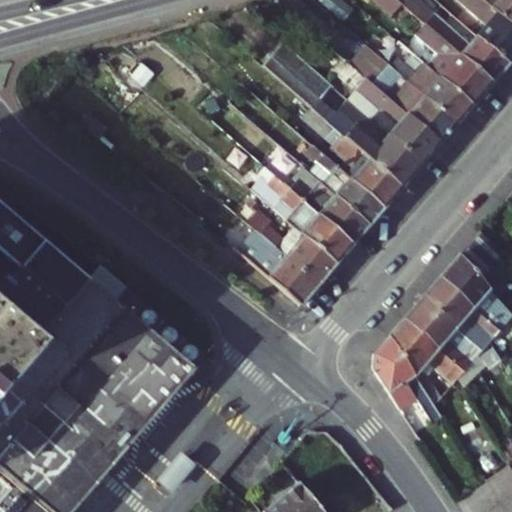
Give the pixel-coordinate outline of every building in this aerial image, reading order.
[(395,11),(381,0),(365,0),(361,6),(383,25),(395,11)] [(381,0),(395,11),(417,31),(490,96),(506,76),(472,46),(466,52),(408,0),(381,0)] [(445,0),(484,32),(472,46),(506,76),(511,69),(511,41),(464,0),(445,0)] [(464,0),(511,41),(511,2),(509,0),(464,0)] [(318,19),(340,39),(350,28),(328,8),(318,19)] [(490,96),(417,31),(406,44),(443,77),(432,88),(469,120),(490,96)] [(279,57),(260,78),(304,118),(398,204),(417,182),(341,113),(279,57)] [(394,88),(362,59),(346,77),(370,99),(377,91),(385,98),(394,88)] [(327,79),(351,103),(341,113),(417,182),(436,160),(370,99),(346,77),(336,68),(327,79)] [(402,96),(451,141),(469,120),(432,88),(422,78),(419,76),(402,96)] [(451,141),(402,96),(394,88),(385,98),(377,91),(370,99),(436,160),(451,141)] [(323,159),(344,178),(337,186),(380,225),(398,204),(304,118),(294,128),(323,159)] [(258,168),(251,174),(267,189),(348,264),(364,245),(328,212),(323,217),(277,175),(273,181),(258,168)] [(312,179),(336,203),(328,212),(364,245),(380,225),(337,186),(320,170),(312,179)] [(257,198),(303,240),(296,248),(332,282),(348,264),(267,189),(257,198)] [(0,511),(64,511),(67,510),(79,495),(209,339),(108,252),(88,275),(0,199),(0,511)] [(277,254),(261,241),(252,250),(312,306),(332,282),(296,248),(289,241),(277,254)] [(472,241),(453,265),(451,267),(471,291),(474,288),(496,266),(472,241)] [(261,272),(253,280),(299,322),(312,306),(252,250),(247,257),(261,272)] [(500,324),(471,291),(451,267),(433,289),(490,336),(500,324)] [(490,336),(433,289),(416,310),(468,352),(473,356),(490,336)] [(468,352),(416,310),(397,333),(448,377),(468,352)] [(448,377),(397,333),(379,355),(407,395),(417,384),(437,402),(453,381),(448,377)] [(432,431),(407,395),(379,355),(370,366),(364,376),(363,386),(390,427),(407,415),(422,438),(432,431)] [(199,448),(190,440),(171,462),(181,470),(199,448)] [(511,494),(507,488),(499,477),(476,493),(489,511),(498,511),(505,508),(511,503),(511,494)] [(315,511),(304,497),(286,511),(315,511)]
